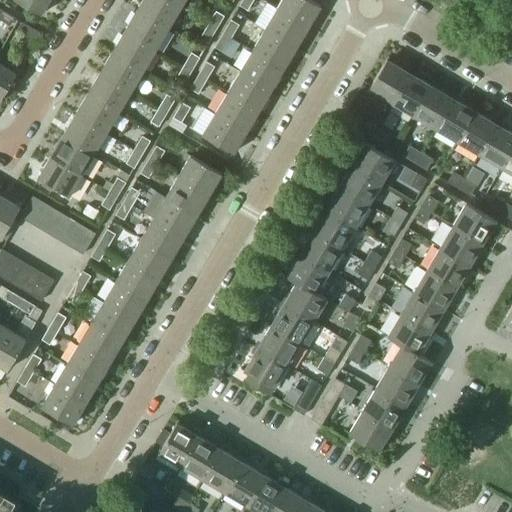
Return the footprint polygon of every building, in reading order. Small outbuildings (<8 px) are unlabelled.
[(16,0),(40,14),(48,0),(16,0)] [(142,0),(136,10),(167,28),(180,7),(167,0),(142,0)] [(242,0),(240,5),(248,9),(253,0),(242,0)] [(281,0),(276,8),(307,27),(320,5),(311,0),(281,0)] [(0,19),(10,25),(14,17),(0,8),(0,19)] [(264,29),(295,48),(307,27),(276,8),(264,29)] [(124,31),(155,49),(167,28),(136,10),(124,31)] [(208,24),(216,29),(224,15),(216,11),(208,24)] [(223,33),(231,38),(239,24),(231,19),(223,33)] [(17,29),(35,40),(40,32),(22,22),(17,29)] [(200,37),(208,42),(216,29),(208,24),(200,37)] [(252,50),(283,68),(295,48),(264,29),(252,50)] [(112,51),(143,70),(155,49),(124,31),(112,51)] [(215,46),(223,51),(231,38),(223,33),(215,46)] [(239,71),(270,89),(283,68),(252,50),(239,71)] [(99,72),(130,91),(143,70),(112,51),(99,72)] [(183,66),(191,70),(199,57),(191,52),(183,66)] [(368,88),(391,102),(409,72),(386,59),(368,88)] [(198,74),(206,79),(214,66),(206,61),(198,74)] [(0,99),(16,73),(0,63),(0,99)] [(175,79),(183,84),(191,70),(183,66),(175,79)] [(227,92),(258,110),(270,89),(239,71),(227,92)] [(87,93),(118,111),(130,91),(99,72),(87,93)] [(391,102),(413,115),(431,85),(409,72),(391,102)] [(190,88),(198,93),(206,79),(198,74),(190,88)] [(413,115),(435,128),(453,98),(431,85),(413,115)] [(215,112),(246,131),(258,110),(227,92),(215,112)] [(75,114),(106,132),(118,111),(87,93),(75,114)] [(159,107),(167,112),(174,99),(166,94),(159,107)] [(435,128),(457,141),(475,111),(453,98),(435,128)] [(173,117),(181,121),(189,107),(181,103),(173,117)] [(151,121),(159,125),(167,112),(159,107),(151,121)] [(341,119),(371,136),(377,126),(347,108),(341,119)] [(457,141),(479,154),(497,124),(475,111),(457,141)] [(202,134),(233,152),(246,131),(215,112),(202,134)] [(62,135),(93,153),(106,132),(75,114),(62,135)] [(479,154),(501,167),(511,148),(511,132),(497,124),(479,154)] [(371,136),(382,143),(388,133),(377,126),(371,136)] [(50,156),(81,174),(93,153),(62,135),(50,156)] [(134,149),(142,154),(150,140),(142,135),(134,149)] [(364,142),(351,165),(381,182),(394,160),(364,142)] [(148,159),(156,164),(164,150),(156,145),(148,159)] [(403,155),(415,162),(421,152),(409,145),(403,155)] [(511,148),(501,167),(511,173),(511,148)] [(126,162),(134,167),(142,154),(134,149),(126,162)] [(415,162),(426,169),(432,159),(421,152),(415,162)] [(177,176),(208,194),(221,173),(190,155),(177,176)] [(37,177),(68,195),(81,174),(50,156),(37,177)] [(140,172),(148,177),(156,164),(148,159),(140,172)] [(338,187),(368,204),(381,182),(351,165),(338,187)] [(447,182),(459,188),(465,178),(453,171),(447,182)] [(409,185),(420,191),(427,179),(416,173),(409,185)] [(165,197),(196,215),(208,194),(177,176),(165,197)] [(109,191),(117,195),(125,182),(117,177),(109,191)] [(459,188),(470,195),(476,185),(465,178),(459,188)] [(123,201),(131,205),(139,192),(131,187),(123,201)] [(325,209),(355,226),(368,204),(338,187),(325,209)] [(101,204),(109,209),(117,195),(109,191),(101,204)] [(420,206),(431,212),(437,200),(427,194),(420,206)] [(0,237),(1,238),(19,207),(0,195),(0,237)] [(20,216),(31,223),(43,202),(32,196),(20,216)] [(152,218),(183,236),(196,215),(165,197),(152,218)] [(491,208),(503,215),(509,204),(497,197),(491,208)] [(115,214),(123,219),(131,205),(123,201),(115,214)] [(31,223),(41,229),(53,208),(43,202),(31,223)] [(452,225),(482,242),(495,219),(466,202),(452,225)] [(503,215),(511,220),(511,206),(509,204),(503,215)] [(390,217),(400,224),(407,212),(397,206),(390,217)] [(413,217),(424,223),(431,212),(420,206),(413,217)] [(41,229),(51,235),(64,214),(53,208),(41,229)] [(312,231),(342,248),(355,226),(325,209),(312,231)] [(51,235),(62,241),(74,221),(64,214),(51,235)] [(383,229),(393,235),(400,224),(390,217),(383,229)] [(140,238),(171,257),(183,236),(152,218),(140,238)] [(62,241),(72,247),(84,227),(74,221),(62,241)] [(439,247),(469,264),(482,242),(452,225),(439,247)] [(72,247),(83,254),(95,233),(84,227),(72,247)] [(99,242),(107,247),(115,234),(107,229),(99,242)] [(299,253),(329,270),(342,248),(312,231),(299,253)] [(128,259),(159,278),(171,257),(140,238),(128,259)] [(394,250),(404,256),(411,244),(401,238),(394,250)] [(91,256),(99,260),(107,247),(99,242),(91,256)] [(426,269),(456,286),(469,264),(439,247),(426,269)] [(0,250),(0,274),(12,255),(1,248),(0,250)] [(364,262),(374,268),(381,256),(371,250),(364,262)] [(387,261),(398,267),(404,256),(394,250),(387,261)] [(285,275),(296,281),(315,292),(316,292),(329,270),(299,253),(285,275)] [(0,274),(0,275),(10,282),(22,261),(12,255),(0,274)] [(115,280),(146,299),(159,278),(128,259),(115,280)] [(10,282),(20,288),(33,267),(22,261),(10,282)] [(357,273),(367,279),(374,268),(364,262),(357,273)] [(20,288),(31,294),(43,273),(33,267),(20,288)] [(413,291),(443,308),(456,286),(426,269),(413,291)] [(74,284),(82,289),(90,275),(82,270),(74,284)] [(31,294),(41,300),(53,279),(43,273),(31,294)] [(103,301),(134,319),(146,299),(115,280),(103,301)] [(283,303),(313,321),(326,298),(316,292),(315,292),(296,281),(283,303)] [(368,294),(378,300),(385,288),(375,282),(368,294)] [(66,297),(74,302),(82,289),(74,284),(66,297)] [(2,297),(16,305),(21,297),(7,289),(2,297)] [(400,313),(430,330),(443,308),(413,291),(400,313)] [(338,305),(348,312),(355,300),(345,294),(338,305)] [(361,305),(371,311),(378,300),(368,294),(361,305)] [(16,305),(29,313),(34,305),(21,297),(16,305)] [(91,322),(122,340),(134,319),(103,301),(91,322)] [(270,325),(300,343),(313,321),(283,303),(270,325)] [(511,304),(503,319),(511,324),(511,304)] [(49,325),(57,330),(65,317),(57,312),(49,325)] [(343,324),(353,330),(360,319),(350,312),(343,324)] [(387,335),(401,344),(401,343),(417,352),(430,330),(400,313),(387,335)] [(78,343),(109,361),(122,340),(91,322),(78,343)] [(41,339),(49,344),(57,330),(49,325),(41,339)] [(257,347),(287,365),(300,343),(270,325),(257,347)] [(0,332),(0,365),(7,370),(25,339),(4,326),(0,332)] [(354,345),(364,351),(371,340),(361,334),(354,345)] [(66,363),(97,382),(109,361),(78,343),(66,363)] [(388,365),(418,383),(431,360),(417,352),(401,343),(401,344),(388,365)] [(324,357),(334,363),(341,351),(331,345),(324,357)] [(347,357),(357,363),(364,351),(354,345),(347,357)] [(269,394),(273,387),(287,365),(257,347),(244,370),(249,373),(245,380),(269,394)] [(25,367),(33,372),(41,358),(33,354),(25,367)] [(317,368),(327,375),(334,363),(324,357),(317,368)] [(54,384),(85,403),(97,382),(66,363),(54,384)] [(375,387),(405,405),(418,383),(388,365),(375,387)] [(17,381),(25,385),(33,372),(25,367),(17,381)] [(328,389),(338,395),(345,384),(335,378),(328,389)] [(293,408),(304,415),(321,385),(311,379),(293,408)] [(41,406),(72,424),(85,403),(54,384),(41,406)] [(362,409),(392,427),(405,405),(375,387),(362,409)] [(310,419),(321,425),(338,395),(328,389),(310,419)] [(349,432),(379,449),(392,427),(362,409),(349,432)] [(181,465),(198,435),(200,432),(193,428),(191,431),(176,422),(158,452),(181,465)] [(181,465),(203,478),(220,449),(198,435),(181,465)] [(203,478),(225,491),(242,462),(220,449),(203,478)] [(225,491),(247,504),(265,475),(242,462),(225,491)] [(131,482),(160,500),(167,489),(137,472),(131,482)] [(259,511),(271,511),(286,488),(289,483),(280,478),(277,482),(265,475),(247,504),(259,511)] [(0,511),(5,511),(15,497),(0,488),(0,511)] [(271,511),(301,511),(309,501),(286,488),(271,511)] [(170,505),(181,511),(188,502),(176,495),(170,505)] [(301,511),(327,511),(309,501),(301,511)] [(181,511),(197,511),(199,509),(188,502),(181,511)]
